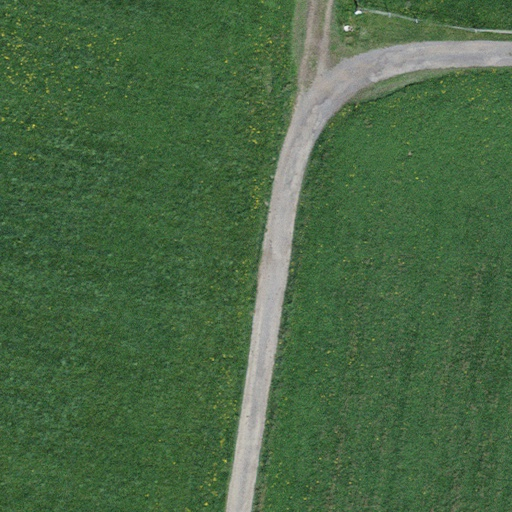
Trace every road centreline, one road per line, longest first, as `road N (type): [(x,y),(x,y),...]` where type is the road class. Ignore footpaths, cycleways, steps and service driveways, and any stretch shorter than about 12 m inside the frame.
road 1 (track): [(511,54),(412,57),(359,71),(327,98),(301,137),(285,184),(237,511)]
road 2 (track): [(326,0),(301,137)]
